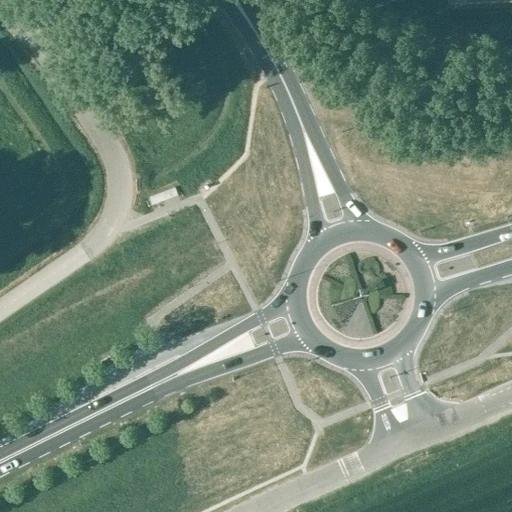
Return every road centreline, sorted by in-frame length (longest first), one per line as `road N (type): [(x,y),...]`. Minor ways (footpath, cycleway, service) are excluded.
road 1 (unclassified): [(0,312),(113,223),(124,196),(112,149),(8,0)]
road 2 (primary): [(289,299),(101,412)]
road 3 (primary): [(101,412),(304,339)]
road 4 (unclassified): [(253,511),(414,438)]
road 5 (tertiary): [(309,151),(278,72),(232,0)]
